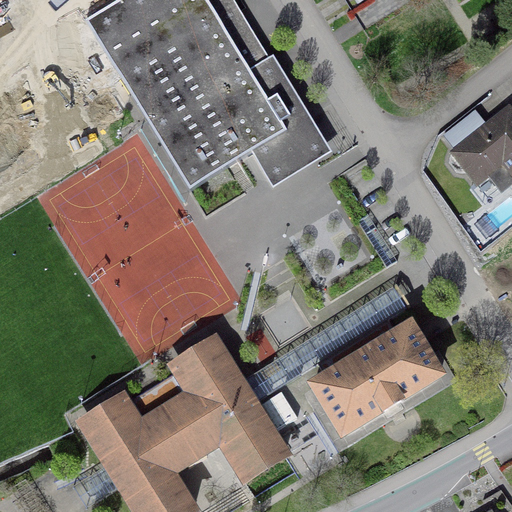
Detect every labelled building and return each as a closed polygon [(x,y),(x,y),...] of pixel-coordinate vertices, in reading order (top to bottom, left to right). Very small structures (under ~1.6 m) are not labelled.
[(270,59),(233,0),(120,0),(85,22),(189,194),(251,157),(273,192),(333,155),(273,57),(270,59)] [(33,94),(49,120),(75,105),(59,79),(33,94)] [(511,107),(510,105),(485,124),(476,111),(443,136),(454,150),(449,153),(477,189),(473,192),(485,206),(511,185),(511,107)] [(398,263),(368,213),(357,220),(386,270),(398,263)] [(244,381),(258,403),(407,311),(393,289),(244,381)] [(340,444),(447,380),(412,323),(305,387),(340,444)] [(125,394),(74,425),(102,470),(73,488),(87,509),(116,491),(128,511),(197,511),(178,480),(199,466),(219,454),(242,492),(294,460),(258,403),(244,381),(217,337),(165,369),(171,378),(131,403),(125,394)]
